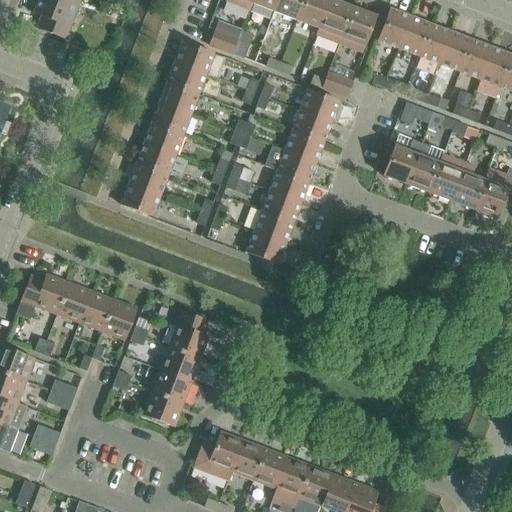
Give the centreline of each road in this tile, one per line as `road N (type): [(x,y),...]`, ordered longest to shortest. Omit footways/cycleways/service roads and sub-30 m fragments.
road 1 (residential): [(407,474),(221,407),(248,337)]
road 2 (unclassified): [(0,249),(52,94),(37,76),(0,62)]
road 3 (residential): [(102,204),(179,0)]
road 4 (residential): [(511,258),(339,190)]
